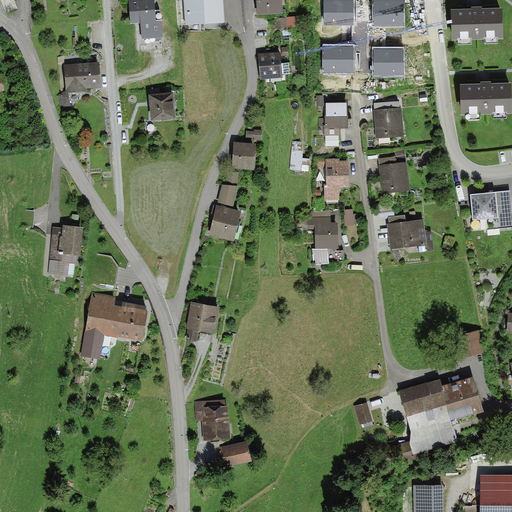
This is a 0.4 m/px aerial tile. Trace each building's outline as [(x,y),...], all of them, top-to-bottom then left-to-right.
[(156,20),(154,0),(128,0),(131,24),(141,23),(143,39),(163,38),(162,20),(156,20)] [(222,0),(183,0),(185,24),(224,22),(222,0)] [(256,0),(257,14),(282,14),(281,0),(256,0)] [(354,0),(324,0),(324,25),(354,25),(354,0)] [(403,0),(380,0),(374,0),(374,26),(404,26),(403,0)] [(501,7),(450,8),(452,40),(503,38),(501,7)] [(296,17),(274,17),(275,29),(296,28),(296,17)] [(353,46),(323,46),(324,71),(353,71),(353,46)] [(403,49),(373,49),(373,75),(403,75),(403,49)] [(280,52),(258,54),(261,80),(282,78),(280,52)] [(100,62),(64,64),(65,91),(65,93),(68,93),(87,92),(86,88),(102,87),(100,62)] [(511,99),(511,82),(461,84),(462,114),(511,112),(511,99)] [(65,93),(65,91),(57,96),(62,112),(71,110),(68,93),(65,93)] [(151,120),(175,118),(173,93),(149,95),(151,120)] [(348,128),(348,100),(325,100),(325,117),(318,117),(318,132),(324,132),(324,135),(339,135),(340,128),(348,128)] [(374,110),(373,110),(376,139),(404,137),(402,107),(400,107),(399,101),(374,103),(374,110)] [(254,131),(246,131),(246,138),(254,138),(254,140),(262,141),(263,130),(254,129),(254,131)] [(256,144),(234,142),(232,168),(254,169),(256,144)] [(291,167),(309,169),(311,156),(303,156),(304,146),(293,145),(291,167)] [(379,166),(382,193),(410,190),(405,150),(395,152),(396,156),(379,158),(380,165),(379,166)] [(317,167),(326,167),(325,159),(325,157),(317,157),(317,167)] [(323,184),(324,202),(340,201),(339,188),(349,187),(348,161),(339,162),(339,158),(325,159),(326,167),(326,184),(323,184)] [(238,173),(226,172),(225,185),(237,186),(238,173)] [(225,185),(222,185),(216,205),(233,210),(238,186),(237,186),(225,185)] [(511,221),(509,191),(471,194),(473,220),(486,219),(487,229),(511,227),(511,221)] [(216,205),(214,205),(210,220),(213,220),(209,235),(233,241),(240,212),(233,210),(216,205)] [(353,209),(344,209),(345,225),(354,225),(354,223),(358,223),(357,214),(353,214),(353,209)] [(33,227),(34,211),(24,210),(23,226),(33,227)] [(315,229),(315,249),(339,248),(338,222),(331,222),(331,211),(308,212),(308,230),(315,229)] [(418,246),(419,252),(433,250),(431,231),(425,231),(424,220),(406,222),(405,215),(390,217),(390,224),(388,225),(391,250),(418,246)] [(73,277),(74,264),(77,265),(78,256),(81,256),(84,228),(63,225),(62,229),(53,228),(48,274),(73,277)] [(93,293),(81,356),(101,360),(105,336),(118,339),(118,336),(142,341),(147,311),(144,310),(145,306),(123,302),(122,306),(114,305),(115,297),(93,293)] [(219,307),(191,302),(186,328),(188,329),(185,340),(196,342),(198,331),(215,334),(219,307)] [(460,353),(480,345),(475,327),(454,333),(460,353)] [(382,447),(386,459),(410,452),(411,455),(456,441),(448,416),(479,405),(469,376),(430,389),(426,378),(397,387),(408,422),(413,437),(382,447)] [(225,400),(196,401),(197,420),(203,420),(203,441),(229,439),(228,406),(226,406),(225,400)] [(352,406),(358,424),(370,420),(364,402),(352,406)] [(246,441),(220,447),(225,467),(251,461),(246,441)] [(511,511),(511,474),(481,475),(480,511),(511,511)] [(443,511),(443,486),(413,487),(413,511),(443,511)]
